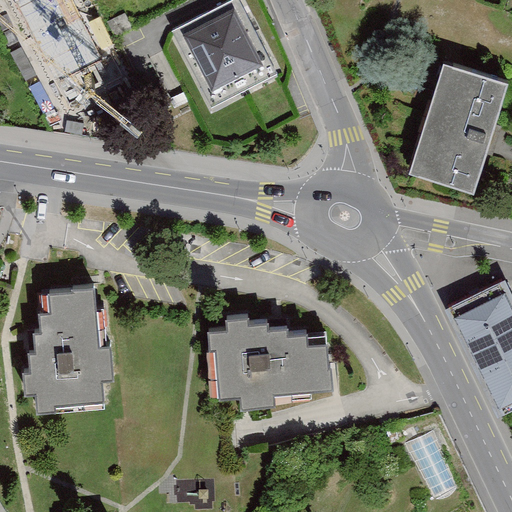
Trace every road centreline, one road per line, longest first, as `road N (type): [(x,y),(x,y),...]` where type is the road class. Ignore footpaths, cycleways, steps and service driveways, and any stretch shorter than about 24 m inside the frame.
road 1 (secondary): [(227,196),(0,161)]
road 2 (secondary): [(511,496),(425,319)]
road 3 (residential): [(289,0),(345,134)]
road 4 (residential): [(498,244),(381,210)]
